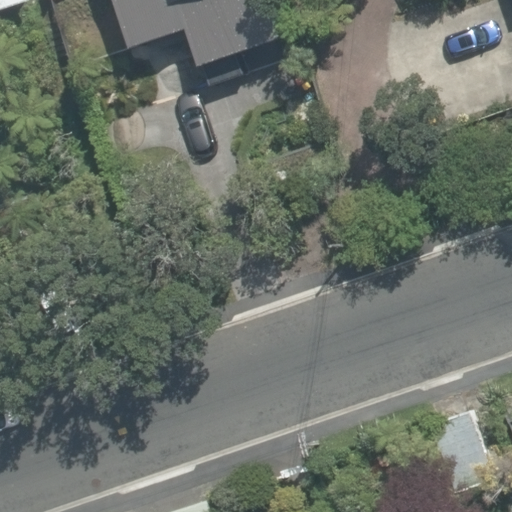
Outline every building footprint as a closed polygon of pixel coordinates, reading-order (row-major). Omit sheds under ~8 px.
[(0,0),(0,9),(27,0),(0,0)] [(192,32),(211,85),(290,57),(270,0),(118,0),(137,51),(192,32)] [(372,45),(309,69),(357,193),(419,169),(372,45)] [(427,424),(453,500),(497,485),(471,409),(427,424)] [(226,511),(220,495),(174,511),(226,511)]
